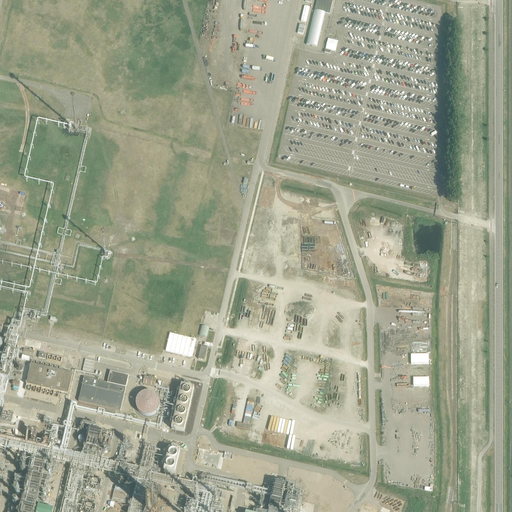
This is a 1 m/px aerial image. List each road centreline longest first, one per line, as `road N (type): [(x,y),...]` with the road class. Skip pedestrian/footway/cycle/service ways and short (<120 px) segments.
road 1 (unclassified): [(498,503),(498,0)]
road 2 (unknown): [(371,385),(411,374),(399,317),(234,272)]
road 3 (unknown): [(248,216),(185,0)]
road 4 (unknown): [(246,335),(371,363)]
